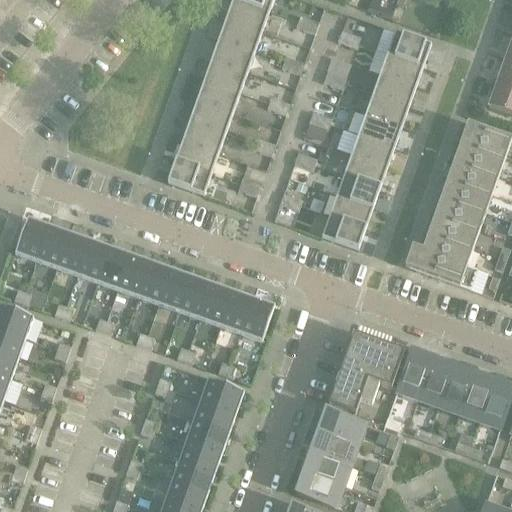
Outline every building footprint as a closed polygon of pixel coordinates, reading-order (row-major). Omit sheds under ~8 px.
[(270,15),(275,0),(234,0),(233,2),(270,15)] [(407,0),(399,0),(397,5),(405,8),(407,0)] [(263,36),(270,15),(233,2),(226,23),(263,36)] [(306,35),(310,23),(301,20),(297,31),(306,35)] [(255,56),(263,36),(226,23),(219,43),(255,56)] [(319,27),(310,23),(306,35),(315,38),(319,27)] [(348,49),(352,38),(342,35),(338,46),(348,49)] [(432,49),(395,36),(388,57),(424,70),(432,49)] [(361,41),(352,38),(348,49),(357,53),(361,41)] [(248,77),(255,56),(219,43),(212,64),(248,77)] [(417,90),(424,70),(388,57),(380,78),(417,90)] [(291,75),(295,64),(286,61),(282,72),(291,75)] [(511,65),(506,63),(497,86),(511,91),(511,65)] [(241,97),(248,77),(212,64),(205,84),(241,97)] [(305,67),(295,64),(291,75),(301,79),(305,67)] [(333,90),(337,79),(328,75),(324,87),(333,90)] [(410,111),(417,90),(380,78),(373,98),(410,111)] [(347,82),(337,79),(333,90),(343,93),(347,82)] [(234,117),(241,97),(205,84),(197,104),(234,117)] [(511,117),(511,91),(497,86),(489,110),(511,117)] [(402,131),(410,111),(373,98),(366,118),(402,131)] [(277,116),(281,105),(272,101),(268,113),(277,116)] [(226,137),(234,117),(197,104),(190,124),(226,137)] [(290,108),(281,105),(277,116),(286,119),(290,108)] [(319,131),(323,120),(313,116),(309,127),(319,131)] [(395,152),(402,131),(366,118),(359,139),(395,152)] [(332,123),(323,120),(319,131),(328,134),(332,123)] [(219,158),(226,137),(190,124),(183,145),(219,158)] [(511,144),(511,143),(468,127),(461,146),(506,161),(511,144)] [(388,172),(395,152),(359,139),(351,159),(388,172)] [(263,157),(267,145),(257,142),(253,153),(263,157)] [(212,178),(219,158),(183,145),(176,165),(212,178)] [(276,149),(267,145),(263,157),(272,160),(276,149)] [(506,161),(461,146),(455,164),(500,180),(506,161)] [(304,172),(308,160),(299,157),(295,168),(304,172)] [(381,192),(388,172),(351,159),(344,180),(381,192)] [(317,164),(308,160),(304,172),(313,175),(317,164)] [(500,180),(455,164),(448,182),(493,198),(500,180)] [(204,200),(212,178),(176,165),(168,187),(204,200)] [(373,213),(381,192),(344,180),(337,200),(373,213)] [(493,198),(448,182),(442,200),(487,216),(493,198)] [(248,197),(252,186),(243,183),(239,194),(248,197)] [(261,190),(252,186),(248,197),(258,201),(261,190)] [(298,186),(296,193),(305,197),(308,189),(298,186)] [(289,212),(293,201),(284,198),(280,209),(289,212)] [(366,233),(373,213),(337,200),(330,220),(366,233)] [(487,216),(442,200),(436,217),(480,234),(487,216)] [(303,204),(293,201),(289,212),(299,215),(303,204)] [(480,234),(436,217),(429,236),(474,252),(480,234)] [(359,254),(366,233),(330,220),(322,242),(359,254)] [(37,266),(50,230),(28,222),(15,258),(37,266)] [(57,273),(70,237),(50,230),(37,266),(57,273)] [(474,252),(429,236),(423,254),(468,270),(474,252)] [(77,280),(90,244),(70,237),(57,273),(77,280)] [(98,288),(111,251),(90,244),(77,280),(98,288)] [(468,270),(423,254),(413,250),(405,271),(471,294),(478,274),(468,270)] [(118,295),(131,259),(111,251),(98,288),(118,295)] [(503,251),(499,261),(507,264),(511,253),(503,251)] [(139,302),(151,266),(131,259),(118,295),(139,302)] [(507,264),(499,261),(495,273),(503,276),(507,264)] [(159,309),(172,273),(151,266),(139,302),(159,309)] [(179,317),(192,280),(172,273),(159,309),(179,317)] [(200,324),(213,288),(192,280),(179,317),(200,324)] [(493,281),(489,292),(496,295),(500,283),(493,281)] [(220,331),(233,295),(213,288),(200,324),(220,331)] [(22,308),(26,296),(18,294),(14,305),(22,308)] [(241,339),(254,302),(233,295),(220,331),(241,339)] [(34,299),(26,296),(22,308),(30,310),(34,299)] [(275,310),(254,302),(241,339),(262,346),(275,310)] [(63,322),(67,311),(59,308),(55,319),(63,322)] [(34,322),(0,309),(0,333),(26,343),(34,322)] [(74,314),(67,311),(63,322),(70,325),(74,314)] [(103,337),(107,325),(100,323),(96,334),(103,337)] [(115,328),(107,325),(103,337),(111,339),(115,328)] [(0,356),(19,363),(26,343),(0,333),(0,356)] [(144,351),(148,340),(141,337),(137,348),(144,351)] [(398,394),(411,359),(405,357),(405,356),(354,338),(327,415),(353,424),(355,418),(356,419),(360,406),(372,410),(379,388),(392,393),(392,392),(398,394)] [(156,342),(148,340),(144,351),(152,354),(156,342)] [(72,351),(60,347),(58,354),(69,358),(72,351)] [(185,366),(189,354),(182,352),(178,363),(185,366)] [(66,366),(69,358),(58,354),(55,362),(66,366)] [(197,357),(189,354),(185,366),(193,368),(197,357)] [(0,379),(12,384),(19,363),(0,356),(0,379)] [(416,411),(433,366),(411,358),(411,359),(398,394),(397,396),(418,403),(415,410),(416,411)] [(226,380),(230,369),(223,366),(219,377),(226,380)] [(437,418),(453,373),(433,366),(416,411),(437,418)] [(238,372),(230,369),(226,380),(234,383),(238,372)] [(457,425),(473,380),(453,373),(437,418),(457,425)] [(0,402),(5,404),(12,384),(0,379),(0,402)] [(480,425),(494,387),(473,380),(457,425),(458,425),(460,418),(480,425)] [(172,386),(160,382),(158,390),(169,394),(172,386)] [(244,396),(208,383),(200,405),(237,418),(244,396)] [(57,391),(46,387),(43,395),(55,399),(57,391)] [(511,403),(511,393),(494,387),(480,425),(502,432),(511,403)] [(166,401),(169,394),(158,390),(155,397),(166,401)] [(52,406),(55,399),(43,395),(41,402),(52,406)] [(230,438),(237,418),(200,405),(193,425),(230,438)] [(364,428),(353,424),(327,415),(319,436),(357,450),(364,428)] [(385,431),(398,435),(401,427),(388,422),(385,431)] [(157,427),(146,423),(143,430),(154,434),(157,427)] [(222,459),(230,438),(193,425),(186,446),(222,459)] [(42,433),(31,429),(29,436),(40,440),(42,433)] [(152,442),(154,434),(143,430),(141,438),(152,442)] [(427,445),(430,437),(417,433),(414,441),(427,445)] [(37,448),(40,440),(29,436),(26,444),(37,448)] [(349,470),(357,450),(319,436),(312,457),(349,470)] [(442,442),(430,437),(427,445),(440,450),(442,442)] [(387,451),(395,453),(395,454),(399,441),(391,438),(387,451)] [(215,479),(222,459),(186,446),(179,466),(215,479)] [(468,460),(471,452),(458,447),(455,455),(468,460)] [(483,456),(471,452),(468,460),(480,464),(483,456)] [(342,490),(349,470),(312,457),(305,477),(342,490)] [(500,471),(511,475),(511,466),(503,463),(500,471)] [(143,468),(131,464),(129,471),(140,475),(143,468)] [(208,499),(215,479),(179,466),(171,486),(208,499)] [(381,467),(376,480),(385,482),(389,470),(381,467)] [(28,473),(17,469),(14,477),(25,481),(28,473)] [(137,483),(140,475),(129,471),(126,479),(137,483)] [(0,472),(0,485),(9,488),(13,477),(0,472)] [(23,488),(25,481),(14,477),(11,484),(23,488)] [(335,511),(342,490),(305,477),(297,498),(335,511)] [(380,495),(385,482),(376,480),(372,492),(380,495)] [(511,493),(511,484),(506,482),(503,490),(511,493)] [(179,511),(203,511),(208,499),(171,486),(164,507),(179,511)]
